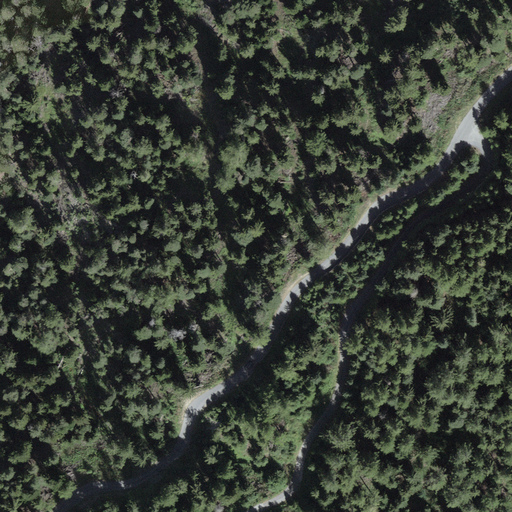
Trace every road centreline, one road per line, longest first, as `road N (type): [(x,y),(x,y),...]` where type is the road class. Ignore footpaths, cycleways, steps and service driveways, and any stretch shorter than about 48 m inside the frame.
road 1 (tertiary): [(59,511),(95,487),(151,471),(176,449),(196,408),(244,371),(312,278),(375,208),(429,180),(493,88),(511,74)]
road 2 (track): [(464,130),(483,145),(484,168),(405,232),(345,320),(334,400),(305,444),(295,483),(256,511)]
